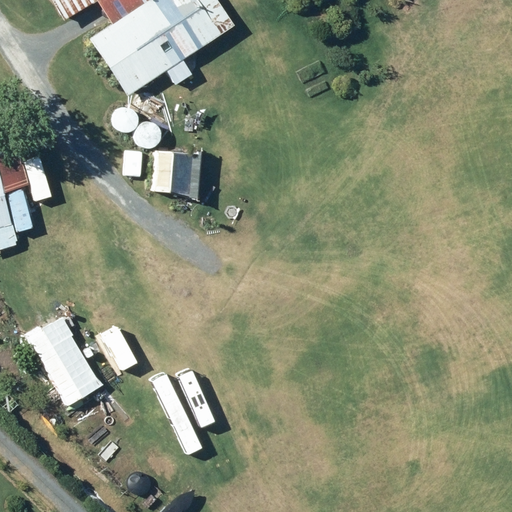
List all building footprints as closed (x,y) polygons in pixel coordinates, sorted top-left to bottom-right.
[(45,0),(55,17),(83,0),(45,0)] [(114,0),(121,9),(81,35),(119,92),(157,66),(168,82),(184,71),(174,55),(224,21),(209,0),(114,0)] [(5,146),(0,147),(0,220),(2,220),(0,212),(0,187),(15,183),(5,146)] [(174,148),(154,147),(153,189),(173,190),(174,148)] [(94,265),(86,275),(94,280),(101,271),(94,265)]
